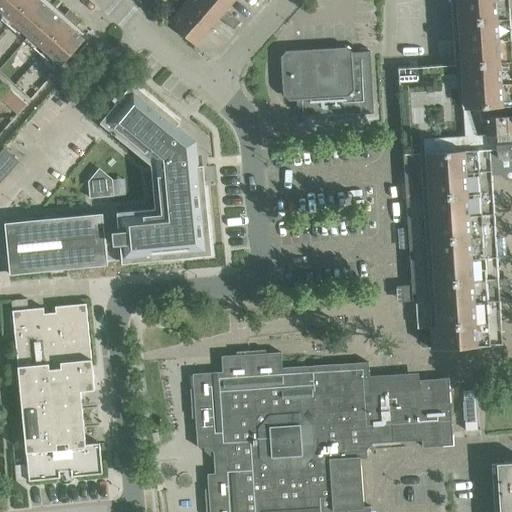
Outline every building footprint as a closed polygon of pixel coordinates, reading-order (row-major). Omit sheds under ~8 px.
[(0,0),(0,19),(8,26),(30,0),(0,0)] [(30,0),(8,26),(57,70),(71,53),(76,57),(88,43),(73,30),(81,21),(75,15),(69,10),(60,19),(40,2),(41,0),(30,0)] [(140,0),(139,2),(148,10),(153,4),(148,0),(140,0)] [(206,0),(188,0),(183,6),(209,29),(219,18),(222,14),(206,0)] [(206,0),(222,14),(219,18),(226,24),(232,16),(226,10),(234,0),(206,0)] [(449,0),(454,64),(397,68),(400,124),(459,120),(485,119),(486,136),(489,136),(499,135),(498,118),(511,116),(511,54),(508,0),(449,0)] [(209,29),(183,6),(169,22),(195,45),(209,29)] [(232,16),(226,24),(233,30),(240,22),(232,16)] [(316,117),(373,114),(370,52),(350,53),(345,48),(320,50),(293,51),(286,51),(280,58),(283,95),(289,100),(300,99),(301,118),(316,117)] [(179,122),(132,83),(99,123),(150,166),(154,209),(116,213),(118,233),(104,234),(102,214),(4,223),(9,275),(107,266),(107,260),(121,258),(121,264),(211,255),(203,166),(197,167),(194,143),(176,127),(179,122)] [(0,93),(0,99),(17,115),(25,105),(5,88),(0,93)] [(459,120),(400,124),(402,143),(459,140),(460,140),(461,150),(490,149),(490,151),(491,171),(511,170),(511,116),(498,118),(499,135),(489,136),(486,136),(485,119),(459,120)] [(404,172),(400,172),(401,182),(404,182),(406,215),(403,215),(403,225),(407,225),(409,258),(406,258),(406,268),(410,268),(411,286),(401,286),(401,294),(402,302),(412,301),(412,302),(415,302),(417,329),(430,328),(432,349),(502,345),(499,300),(509,299),(508,279),(498,280),(491,171),(490,151),(490,149),(461,150),(460,140),(459,140),(402,143),(404,172)] [(3,148),(0,151),(0,183),(19,163),(3,148)] [(98,169),(88,182),(89,198),(113,196),(112,180),(98,169)] [(35,309),(12,311),(28,481),(29,481),(59,478),(59,472),(70,471),(71,477),(102,474),(99,443),(85,445),(83,429),(82,411),(78,378),(92,376),(85,304),(55,307),(54,307),(55,313),(43,314),(43,308),(35,309)] [(417,381),(418,388),(369,391),(368,363),(281,368),(280,353),(265,354),(265,350),(236,352),(236,356),(221,357),(222,372),(192,374),(193,389),(190,390),(192,419),(195,419),(197,448),(207,447),(213,453),(214,474),(207,474),(208,489),(205,490),(206,511),(370,511),(370,507),(363,507),(360,459),(367,459),(366,450),(372,444),(421,440),(422,448),(453,446),(448,379),(417,381)] [(511,511),(511,462),(496,464),(499,511),(511,511)]
